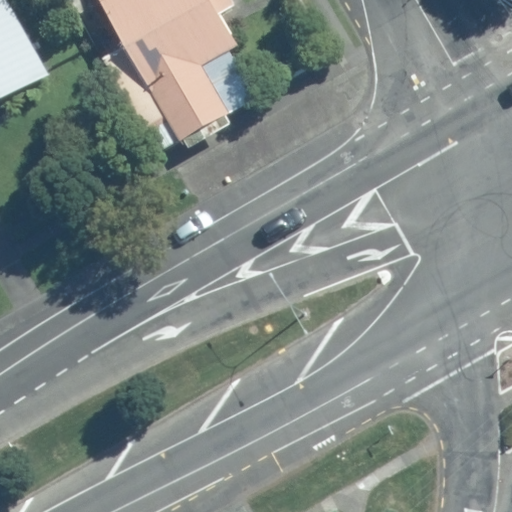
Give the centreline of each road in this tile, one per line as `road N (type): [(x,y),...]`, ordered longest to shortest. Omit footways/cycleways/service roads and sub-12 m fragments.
road 1 (primary): [(0,394),(464,119)]
road 2 (primary): [(495,285),(94,511)]
road 3 (secondary): [(495,285),(510,397),(494,511)]
road 4 (secondary): [(464,119),(495,285)]
road 5 (residential): [(415,0),(451,62),(464,119)]
